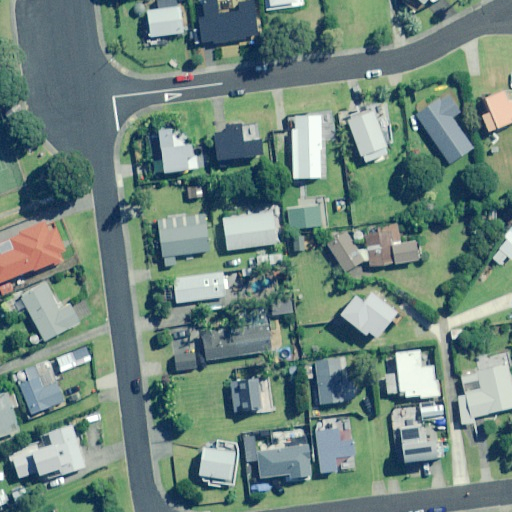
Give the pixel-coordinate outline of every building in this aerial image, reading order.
[(257,39),(254,0),(216,0),(217,1),(204,2),(205,22),(200,22),(202,43),(257,39)] [(270,0),(272,11),(305,6),(304,0),(270,0)] [(145,3),(135,5),(137,17),(147,16),(145,3)] [(186,34),(183,8),(148,12),(151,38),(186,34)] [(511,102),(511,103),(506,91),(486,99),(491,113),(483,117),(489,133),(511,123),(511,102)] [(462,112),(450,93),(417,115),(450,165),(474,149),(453,118),(462,112)] [(32,115),(26,101),(5,110),(11,124),(32,115)] [(389,154),(374,112),(348,122),(364,164),(389,154)] [(309,129),(309,125),(293,125),(294,179),(323,178),(322,129),(309,129)] [(256,142),(242,133),(242,126),(229,128),(230,134),(217,135),(220,160),(264,154),(263,141),(256,142)] [(187,147),(184,132),(148,140),(156,177),(198,168),(193,146),(187,147)] [(321,205),(289,208),(291,230),(323,228),(321,205)] [(277,245),(273,213),(224,220),(228,251),(277,245)] [(209,252),(204,214),(160,220),(163,246),(159,247),(162,268),(176,266),(175,257),(209,252)] [(0,256),(0,284),(33,271),(33,273),(54,264),(55,266),(64,262),(60,253),(67,250),(58,227),(50,231),(46,220),(20,231),(21,234),(0,242),(0,253),(1,256),(0,256)] [(402,244),(399,225),(379,228),(382,247),(368,249),(371,268),(420,261),(418,242),(402,244)] [(364,262),(346,234),(328,245),(346,273),(364,262)] [(511,255),(511,244),(507,240),(492,260),(502,268),(511,255)] [(225,297),(222,274),(175,280),(177,303),(225,297)] [(21,297),(45,343),(82,323),(72,303),(60,309),(47,284),(21,297)] [(398,314),(373,294),(365,303),(357,296),(341,316),(367,336),(369,333),(378,339),(398,314)] [(268,325),(205,336),(210,364),(272,353),(268,325)] [(90,358),(86,349),(58,359),(61,368),(90,358)] [(422,368),(421,351),(396,354),(398,374),(386,375),(388,395),(400,394),(401,398),(421,396),(421,399),(441,397),(439,381),(436,381),(434,367),(422,368)] [(199,370),(196,352),(175,356),(178,373),(199,370)] [(21,385),(33,415),(66,403),(50,359),(27,367),(32,381),(21,385)] [(347,402),(342,359),(317,361),(321,405),(347,402)] [(511,408),(511,384),(507,366),(462,377),(466,396),(457,398),(464,426),(475,423),(474,418),(511,408)] [(276,409),(273,379),(232,383),(235,413),(276,409)] [(0,438),(21,432),(14,408),(18,406),(13,389),(0,393),(0,392),(0,438)] [(437,416),(436,406),(421,408),(423,418),(437,416)] [(424,421),(400,424),(405,463),(441,459),(438,427),(425,428),(424,421)] [(61,471),(62,476),(87,468),(73,425),(49,432),(54,446),(33,453),(34,456),(13,463),(18,479),(39,473),(40,477),(61,471)] [(341,442),(339,429),(316,432),(322,474),(338,472),(336,459),(354,456),(352,441),(341,442)] [(313,480),(309,437),(293,439),(294,450),(258,453),(260,479),(290,476),(290,482),(313,480)] [(231,489),(236,453),(203,449),(199,480),(209,481),(208,486),(231,489)] [(0,507),(9,504),(5,490),(0,491),(0,507)]
